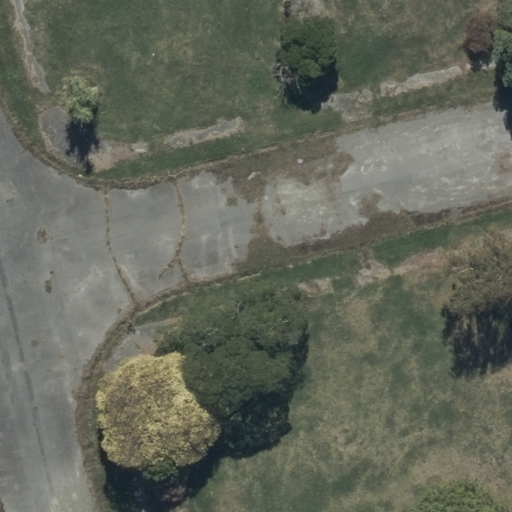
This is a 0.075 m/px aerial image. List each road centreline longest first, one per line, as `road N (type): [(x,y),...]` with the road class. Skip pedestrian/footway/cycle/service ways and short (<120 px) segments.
road 1 (track): [(0,277),(511,146)]
road 2 (track): [(51,511),(0,312)]
